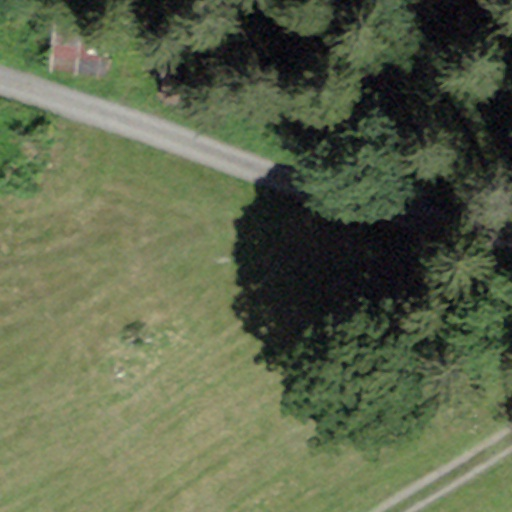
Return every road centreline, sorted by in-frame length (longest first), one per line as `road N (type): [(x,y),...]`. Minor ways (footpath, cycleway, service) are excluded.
road 1 (track): [(0,83),(511,257)]
road 2 (track): [(404,511),(511,447)]
